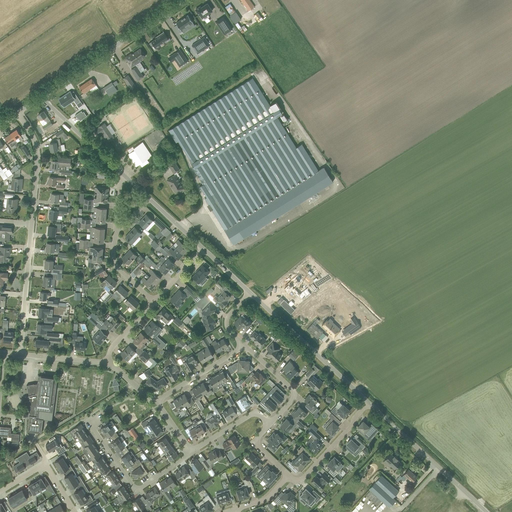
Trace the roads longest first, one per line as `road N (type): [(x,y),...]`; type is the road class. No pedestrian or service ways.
road 1 (residential): [(19,354),(36,155),(17,115)]
road 2 (residential): [(42,99),(184,0)]
road 3 (residential): [(369,404),(249,293)]
road 4 (residential): [(192,453),(136,488),(91,428)]
